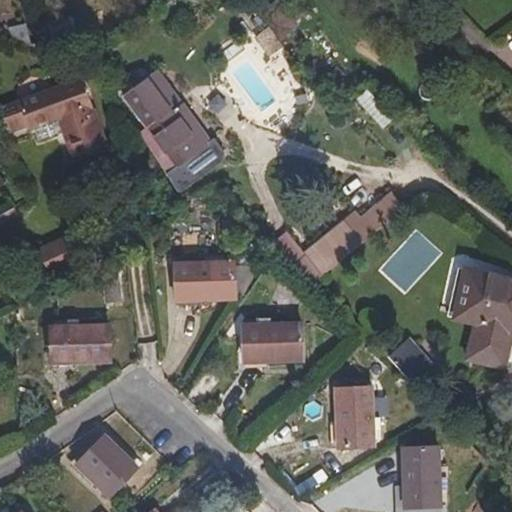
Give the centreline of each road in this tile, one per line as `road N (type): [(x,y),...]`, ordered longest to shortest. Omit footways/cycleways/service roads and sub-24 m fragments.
road 1 (residential): [(0,466),(130,383),(200,432),(285,511)]
road 2 (unknown): [(511,231),(468,201),(257,122)]
